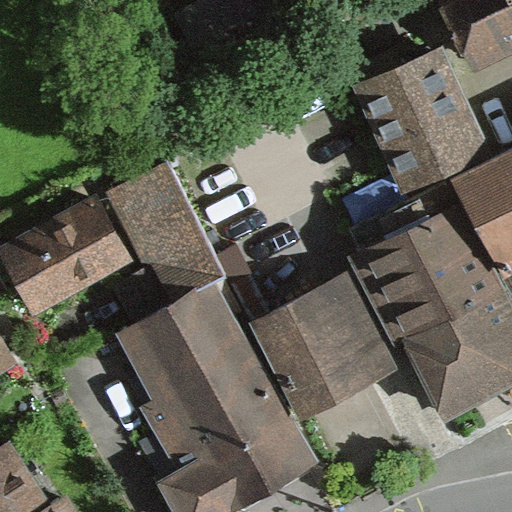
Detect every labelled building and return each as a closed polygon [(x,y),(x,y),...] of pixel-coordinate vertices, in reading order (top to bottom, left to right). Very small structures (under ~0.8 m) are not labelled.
[(305,26),(288,0),(196,0),(172,16),(213,82),(305,26)] [(511,0),(438,0),(438,1),(475,76),(511,58),(511,0)] [(442,51),(355,89),(404,199),(491,161),(442,51)] [(511,156),(458,185),(511,285),(511,156)] [(225,272),(166,161),(106,193),(165,304),(213,279),(225,272)] [(0,255),(0,257),(35,318),(130,264),(94,202),(0,255)] [(356,263),(445,424),(511,387),(511,309),(456,208),(356,263)] [(213,279),(165,304),(112,335),(150,402),(139,408),(174,468),(150,481),(167,511),(242,511),(316,461),(213,279)] [(341,279),(258,326),(309,417),(392,370),(341,279)] [(0,345),(0,369),(11,363),(0,345)] [(6,443),(0,446),(0,511),(67,511),(58,499),(48,506),(6,443)]
